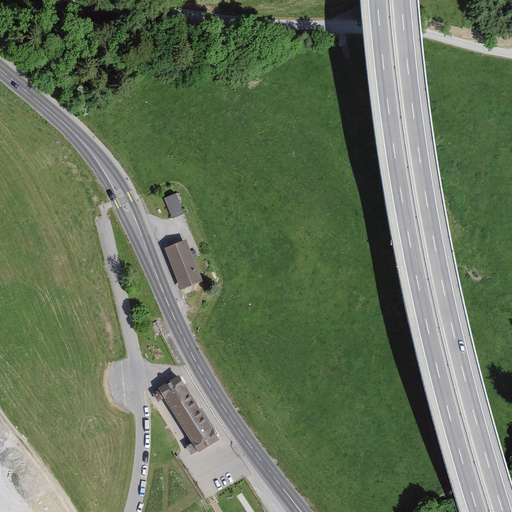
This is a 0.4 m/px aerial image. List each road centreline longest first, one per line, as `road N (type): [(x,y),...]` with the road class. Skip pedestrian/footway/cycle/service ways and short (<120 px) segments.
road 1 (primary): [(0,69),(106,173),(198,367),(301,511)]
road 2 (motorway): [(502,511),(432,221),(403,0)]
road 3 (motorway): [(379,0),(408,227),(475,511)]
